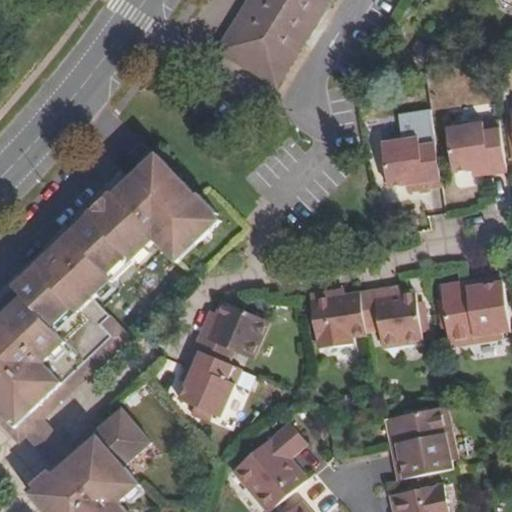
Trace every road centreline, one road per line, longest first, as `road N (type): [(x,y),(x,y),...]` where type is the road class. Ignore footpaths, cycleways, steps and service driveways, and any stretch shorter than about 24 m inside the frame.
road 1 (residential): [(511,237),(311,281),(230,280),(167,339)]
road 2 (unknown): [(0,278),(105,175),(115,153),(114,137),(78,86)]
road 3 (residential): [(0,174),(145,0)]
